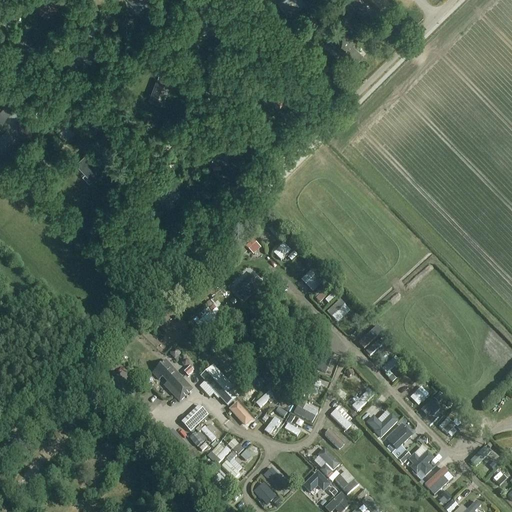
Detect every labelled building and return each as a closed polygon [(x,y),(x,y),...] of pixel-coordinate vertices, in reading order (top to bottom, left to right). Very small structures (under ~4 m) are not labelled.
[(63,0),(42,0),(35,7),(47,19),(65,1),(63,0)] [(128,0),(137,9),(145,0),(128,0)] [(304,4),(305,7),(312,0),(282,0),(278,4),(289,17),(304,4)] [(362,0),(348,0),(344,5),(352,13),(363,1),(362,0)] [(364,0),(366,1),(379,14),(390,3),(387,0),(364,0)] [(203,33),(215,19),(206,11),(207,9),(202,4),(193,15),(197,18),(192,23),(203,33)] [(99,21),(106,27),(112,20),(104,14),(99,21)] [(290,29),(295,24),(289,18),(284,22),(290,29)] [(94,22),(91,26),(97,31),(100,27),(94,22)] [(355,47),(356,45),(343,32),(342,34),(338,30),(328,40),(332,44),(331,45),(344,57),(346,56),(354,63),(363,54),(355,47)] [(303,32),(297,36),(301,41),(306,36),(303,32)] [(90,63),(96,47),(87,44),(85,50),(78,48),(74,59),(86,63),(86,61),(90,63)] [(224,73),(232,82),(239,76),(231,67),(224,73)] [(156,81),(149,100),(162,104),(169,86),(167,85),(169,79),(159,75),(156,81)] [(268,94),(265,100),(280,107),(289,89),(277,83),(271,96),(268,94)] [(0,122),(10,111),(5,106),(2,109),(0,107),(0,122)] [(0,150),(2,153),(16,139),(6,130),(0,136),(0,150)] [(210,147),(212,164),(221,163),(226,163),(224,152),(229,149),(229,140),(218,141),(219,146),(210,147)] [(88,152),(75,163),(93,182),(105,171),(88,152)] [(44,153),(32,164),(38,171),(50,159),(44,153)] [(175,205),(174,199),(180,198),(179,187),(176,184),(164,186),(165,192),(158,192),(159,200),(166,200),(166,206),(175,205)] [(246,247),(253,255),(260,248),(253,241),(246,247)] [(294,260),(286,265),(292,274),(300,268),(294,260)] [(311,270),(299,281),(308,291),(320,279),(311,270)] [(259,283),(251,274),(239,285),(247,294),(259,283)] [(221,301),(228,309),(237,301),(230,293),(221,301)] [(181,306),(189,314),(197,306),(194,303),(196,302),(191,297),(181,306)] [(332,315),(340,303),(335,299),(327,311),(332,315)] [(221,315),(216,309),(212,313),(211,313),(217,319),(221,315)] [(208,316),(196,325),(200,330),(202,329),(205,334),(214,327),(210,322),(212,321),(208,316)] [(360,318),(354,316),(352,321),(358,324),(360,318)] [(249,352),(232,338),(224,348),(240,362),(249,352)] [(181,355),(175,349),(169,354),(174,361),(181,355)] [(327,368),(331,359),(319,355),(316,364),(327,368)] [(167,383),(164,386),(180,402),(193,389),(165,360),(152,373),(159,380),(162,377),(167,383)] [(201,377),(227,406),(239,395),(232,387),(236,383),(231,377),(227,381),(213,366),(201,377)] [(193,372),(190,368),(184,373),(187,377),(193,372)] [(152,374),(145,378),(148,385),(155,381),(152,374)] [(316,395),(321,381),(309,377),(304,391),(316,395)] [(171,397),(156,386),(149,395),(158,402),(161,398),(167,402),(171,397)] [(365,390),(349,407),(354,412),(371,395),(365,390)] [(251,408),(256,414),(272,400),(267,394),(251,408)] [(437,396),(432,399),(439,406),(443,402),(437,396)] [(229,410),(239,421),(245,428),(253,421),(237,403),(229,410)] [(199,407),(181,423),(190,433),(208,416),(199,407)] [(295,407),(292,412),(307,421),(311,416),(295,407)] [(416,412),(420,418),(425,413),(421,408),(416,412)] [(333,410),(328,415),(344,432),(349,426),(333,410)] [(374,434),(381,441),(399,422),(392,415),(382,425),(374,417),(366,425),(374,433),(374,434)] [(270,417),(265,433),(273,436),(278,420),(270,417)] [(287,421),(282,429),(298,439),(303,430),(287,421)] [(331,438),(337,430),(328,423),(321,431),(331,438)] [(462,423),(457,429),(460,432),(465,426),(462,423)] [(352,429),(349,434),(355,438),(358,432),(352,429)] [(177,434),(171,437),(179,454),(186,450),(177,434)] [(203,443),(196,434),(190,439),(197,448),(203,443)] [(342,447),(347,443),(343,438),(338,442),(342,447)] [(385,438),(380,443),(385,448),(389,443),(385,438)] [(222,461),(230,451),(221,443),(213,453),(222,461)] [(243,450),(238,445),(232,451),(237,456),(243,450)] [(391,455),(397,460),(405,452),(401,447),(396,451),(391,455)] [(318,457),(333,472),(340,466),(325,450),(318,457)] [(251,456),(246,451),(240,457),(245,463),(251,456)] [(410,457),(405,452),(397,460),(402,465),(410,457)] [(429,465),(434,459),(427,452),(419,460),(414,455),(408,461),(413,466),(410,469),(417,476),(421,472),(426,478),(434,470),(429,465)] [(284,466),(294,476),(301,468),(291,458),(284,466)] [(234,477),(238,473),(241,469),(233,461),(230,464),(229,465),(227,463),(223,467),(234,477)] [(497,461),(492,466),(496,469),(501,464),(497,461)] [(207,476),(194,464),(185,473),(198,486),(207,476)] [(288,472),(282,466),(279,469),(285,475),(288,472)] [(320,472),(327,479),(332,474),(326,467),(320,472)] [(443,469),(424,486),(434,497),(448,484),(443,478),(448,474),(443,469)] [(269,471),(263,476),(277,490),(283,485),(269,471)] [(304,487),(310,494),(318,487),(323,493),(330,486),(318,474),(304,487)] [(348,486),(340,477),(335,481),(343,490),(342,491),(346,497),(358,487),(353,482),(348,486)] [(211,482),(209,479),(203,484),(206,487),(211,482)] [(293,486),(289,481),(284,486),(289,490),(293,486)] [(461,496),(476,486),(472,481),(457,491),(461,496)] [(332,489),(329,492),(333,497),(337,494),(332,489)] [(451,499),(445,491),(440,495),(447,503),(451,499)] [(325,510),(327,511),(333,511),(340,506),(345,511),(352,505),(342,494),(325,510)] [(282,502),(278,498),(272,503),(276,507),(282,502)] [(476,511),(480,508),(475,503),(466,511),(476,511)]
